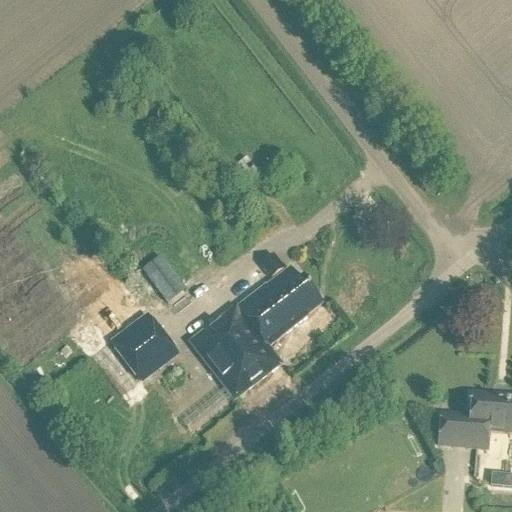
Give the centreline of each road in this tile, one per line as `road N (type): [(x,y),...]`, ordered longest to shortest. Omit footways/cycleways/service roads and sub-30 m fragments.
road 1 (unclassified): [(160,511),(461,265)]
road 2 (unclassified): [(461,265),(256,0)]
